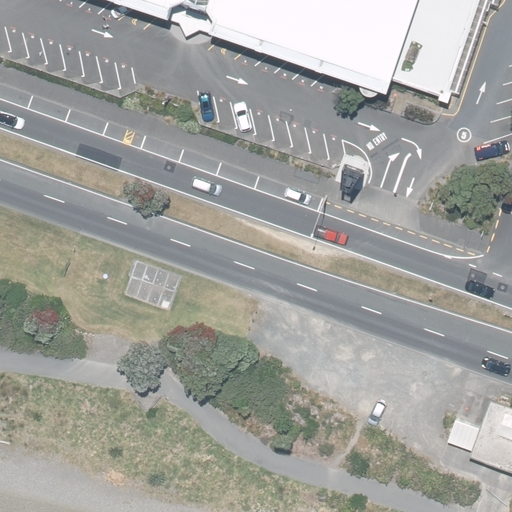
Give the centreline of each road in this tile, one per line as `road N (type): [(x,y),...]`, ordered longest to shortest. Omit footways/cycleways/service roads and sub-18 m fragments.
road 1 (primary): [(511,365),(0,189)]
road 2 (primary): [(0,116),(505,292)]
